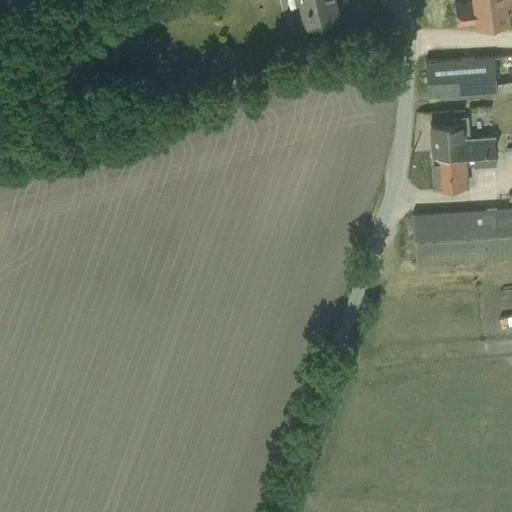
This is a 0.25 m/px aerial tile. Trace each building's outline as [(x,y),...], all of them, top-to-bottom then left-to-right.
[(290,0),(296,29),(340,20),(335,0),(290,0)] [(511,0),(436,0),(440,29),(511,19),(511,0)] [(429,93),(492,92),(491,59),(428,60),(429,93)] [(428,119),(430,159),(465,156),(463,117),(428,119)] [(433,190),(468,188),(465,156),(430,159),(433,190)] [(415,256),(511,248),(511,198),(411,205),(415,256)]
